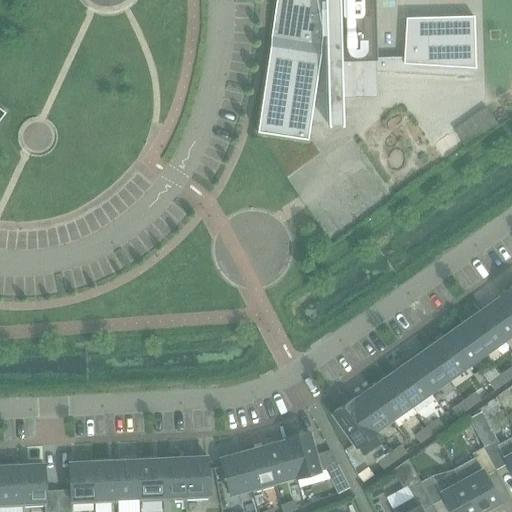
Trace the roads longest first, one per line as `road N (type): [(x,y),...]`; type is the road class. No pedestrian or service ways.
road 1 (residential): [(511,221),(374,321),(256,393),(223,402),(0,409)]
road 2 (residential): [(0,265),(82,254),(146,215),(204,120),(220,0)]
